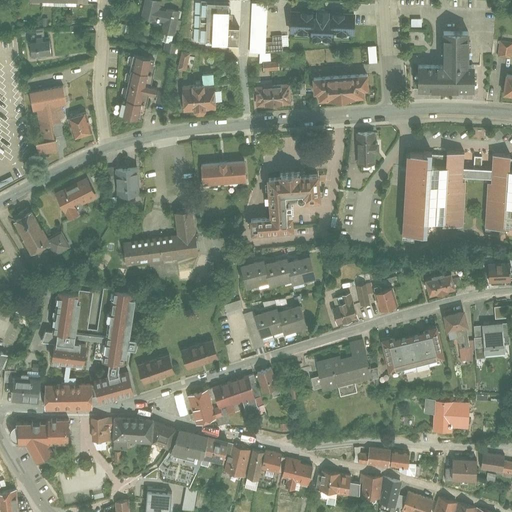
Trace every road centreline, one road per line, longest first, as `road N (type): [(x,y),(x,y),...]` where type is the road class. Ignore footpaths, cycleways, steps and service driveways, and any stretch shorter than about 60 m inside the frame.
road 1 (residential): [(134,400),(394,317),(511,291)]
road 2 (residential): [(104,148),(174,132),(393,113)]
road 3 (residential): [(287,440),(511,508)]
road 4 (residential): [(287,440),(511,446)]
road 5 (residential): [(134,400),(287,440)]
road 6 (residential): [(104,148),(105,0)]
road 7 (residential): [(0,410),(134,400)]
